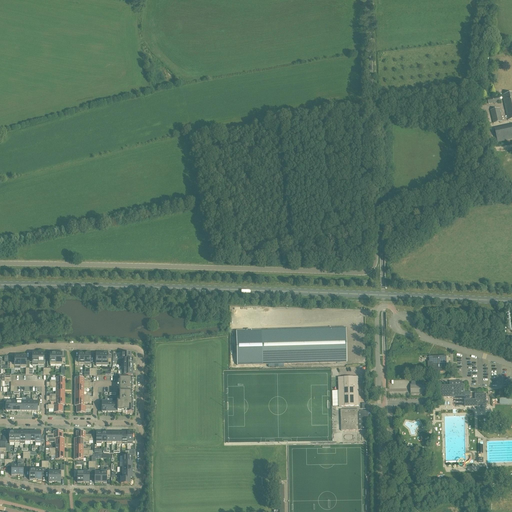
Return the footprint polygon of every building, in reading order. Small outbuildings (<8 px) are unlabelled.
[(494,124),(503,122),(500,109),(491,111),(494,124)] [(511,125),(495,129),(498,142),(511,139),(511,125)] [(501,173),(499,165),(497,165),(497,164),(494,164),(495,166),(491,167),(493,175),(501,173)] [(261,330),(236,331),(237,365),(262,365),(347,362),(346,328),(261,330)] [(56,353),(56,365),(62,365),(65,365),(65,358),(62,358),(62,353),(58,353),(58,354),(56,353)] [(79,359),(75,359),(75,365),(78,365),(85,365),(85,364),(84,364),(85,355),(82,354),(79,354),(79,359)] [(102,364),(102,366),(107,366),(111,366),(111,360),(108,360),(108,354),(104,354),(104,355),(102,355),(102,364)] [(11,363),(11,370),(15,370),(15,369),(20,369),(20,368),(20,366),(20,356),(18,356),(15,356),(15,363),(11,363)] [(20,366),(20,368),(26,368),(26,369),(29,369),(29,361),(26,361),(26,356),(23,356),(20,356),(20,366)] [(428,373),(447,372),(446,356),(430,356),(429,356),(429,361),(428,362),(428,373)] [(342,402),(342,406),(359,406),(358,377),(338,377),(339,391),(340,391),(340,402),(342,402)] [(118,403),(118,412),(123,412),(123,414),(133,414),(133,398),(132,398),(132,388),(133,388),(133,384),(132,384),(132,379),(120,378),(120,384),(118,384),(118,389),(120,389),(120,398),(117,398),(117,403),(118,403)] [(411,395),(426,394),(426,381),(412,381),(412,385),(411,385),(411,395)] [(451,385),(440,386),(441,398),(465,397),(465,407),(477,406),(477,410),(482,409),(482,407),(487,407),(486,394),(475,394),(475,399),(470,399),(470,395),(465,395),(464,385),(461,385),(461,382),(451,382),(451,385)] [(341,421),(341,431),(346,431),(349,431),(353,431),(353,430),(356,430),(356,431),(369,430),(368,411),(359,411),(359,409),(342,410),(342,421),(341,421)] [(43,437),(41,437),(41,433),(35,433),(35,444),(43,444),(43,437)] [(11,460),(8,460),(8,467),(11,467),(11,476),(15,476),(15,475),(17,475),(17,464),(11,464),(11,460)] [(110,477),(110,471),(110,468),(107,468),(107,469),(101,469),(101,470),(101,482),(103,482),(103,483),(106,483),(107,477),(110,477)] [(60,482),(60,477),(64,477),(64,470),(61,470),(55,470),(55,481),(57,482),(60,482)] [(77,482),(81,482),(83,482),(83,470),(77,470),(74,470),(74,477),(77,477),(77,482)]
